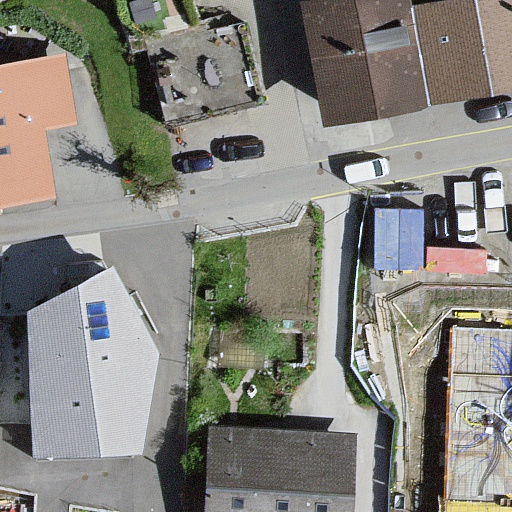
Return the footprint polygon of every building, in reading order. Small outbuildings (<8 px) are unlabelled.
[(404,0),(324,0),(295,5),(317,134),(425,114),(407,11),(404,0)] [(511,0),(468,0),(407,11),(425,114),(511,99),(511,0)] [(58,59),(0,68),(0,202),(50,194),(39,128),(69,122),(58,59)] [(511,187),(432,190),(433,265),(511,263),(511,187)] [(112,269),(30,312),(35,457),(141,453),(158,353),(112,269)] [(341,511),(344,442),(199,435),(195,511),(341,511)]
